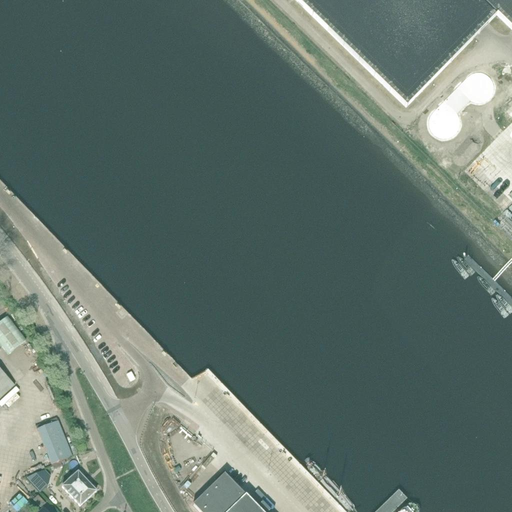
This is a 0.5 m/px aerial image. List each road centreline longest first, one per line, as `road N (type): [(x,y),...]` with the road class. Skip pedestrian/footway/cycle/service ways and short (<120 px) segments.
road 1 (unclassified): [(502,50),(470,58),(405,119),(278,0)]
road 2 (unclassified): [(163,511),(117,420),(56,333)]
road 3 (unclassified): [(126,511),(56,333)]
